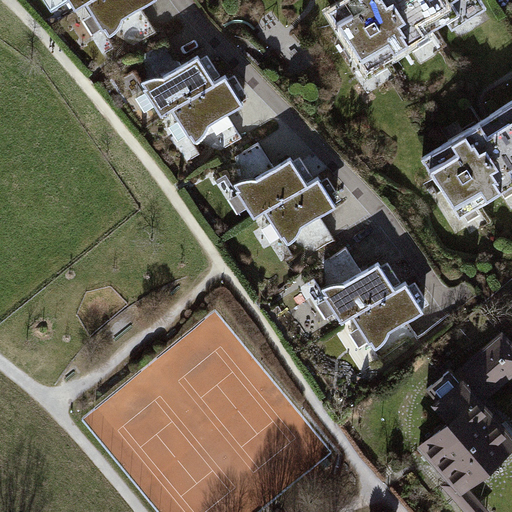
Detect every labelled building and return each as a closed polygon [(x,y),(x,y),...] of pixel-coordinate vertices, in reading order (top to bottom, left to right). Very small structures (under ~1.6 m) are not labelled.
[(67,0),(74,10),(84,4),(91,0),(67,0)] [(120,23),(120,19),(150,0),(91,0),(84,4),(102,32),(104,30),(108,36),(116,29),(120,23)] [(347,0),(330,11),(366,68),(472,2),(470,0),(347,0)] [(149,77),(142,81),(146,87),(144,89),(161,116),(171,110),(216,82),(199,54),(164,76),(157,75),(149,77)] [(207,129),(207,125),(244,102),(228,75),(216,82),(171,110),(189,138),(191,136),(195,142),(203,135),(207,129)] [(511,101),(487,117),(424,157),(460,215),(511,181),(511,101)] [(210,123),(217,141),(238,134),(231,116),(210,123)] [(241,179),(234,182),(238,189),(236,190),(253,218),(264,212),(309,184),(291,156),(256,177),(250,177),(241,179)] [(299,231),(299,226),(336,203),(320,177),(309,184),(264,212),(281,239),(283,237),(287,243),(295,236),(299,231)] [(329,284),(323,288),(327,294),(324,296),(341,323),(352,317),(397,289),(379,261),(344,283),(338,282),(329,284)] [(387,336),(387,332),(425,309),(408,282),(397,289),(352,317),(369,344),(372,343),(375,348),(383,341),(387,336)] [(453,418),(420,447),(447,479),(442,483),(467,511),(488,511),(489,511),(465,484),(511,442),(511,438),(497,421),(501,417),(483,396),(511,370),(511,346),(502,335),(456,375),(449,368),(426,388),(453,418)]
